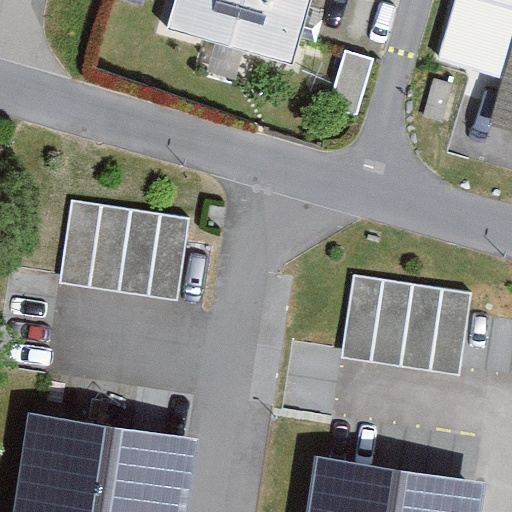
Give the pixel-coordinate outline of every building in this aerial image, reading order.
[(306,0),(173,0),(163,38),(288,72),(306,0)] [(511,56),(493,130),(511,135),(511,56)] [(60,280),(177,297),(190,216),(72,198),(60,280)] [(343,354),(459,371),(471,289),(355,272),(343,354)] [(185,511),(198,432),(30,406),(13,511),(185,511)] [(480,511),(487,472),(317,447),(307,511),(480,511)]
